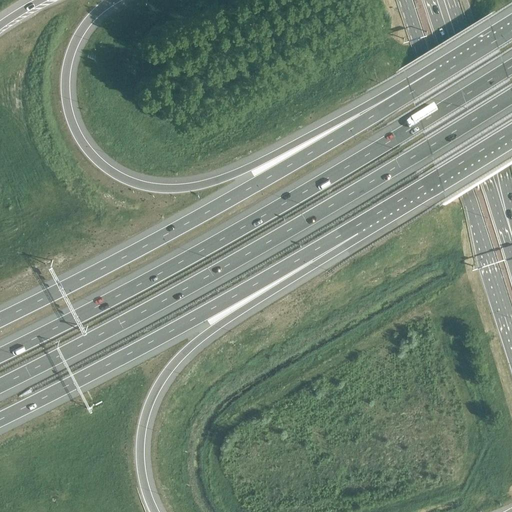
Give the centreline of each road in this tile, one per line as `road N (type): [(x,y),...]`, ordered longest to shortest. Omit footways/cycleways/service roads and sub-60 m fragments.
road 1 (motorway): [(511,66),(264,214),(0,354)]
road 2 (motorway): [(0,384),(278,235),(511,96)]
road 3 (motorway): [(384,108),(200,187),(171,191),(116,176),(84,145),(65,87),(80,32),(116,0)]
road 4 (motorway): [(384,108),(0,319)]
road 5 (motorway): [(0,416),(362,224)]
road 6 (motorway): [(157,511),(137,446),(165,369),(362,224)]
road 7 (primary): [(405,0),(511,331)]
road 8 (primary): [(511,236),(440,0)]
road 9 (motorway): [(362,224),(511,133)]
road 10 (motorway): [(511,30),(384,108)]
